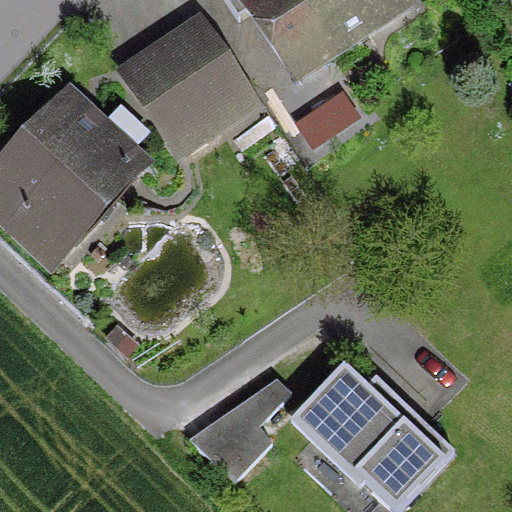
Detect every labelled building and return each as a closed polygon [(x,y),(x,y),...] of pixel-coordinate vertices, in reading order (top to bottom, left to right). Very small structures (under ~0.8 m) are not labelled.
[(397,0),(218,0),(234,24),(246,16),(288,80),(400,4),(397,0)] [(190,40),(188,37),(126,80),(170,146),(173,145),(233,104),(190,40)] [(337,93),(281,127),(296,153),(353,118),(347,109),(337,93)] [(73,118),(64,109),(0,176),(0,198),(55,250),(109,193),(128,172),(130,171),(73,118)] [(287,428),(356,494),(361,489),(385,511),(398,511),(450,457),(419,428),(372,383),(363,393),(340,372),(287,428)] [(273,384),(186,445),(231,488),(268,448),(256,432),(287,398),(273,384)]
